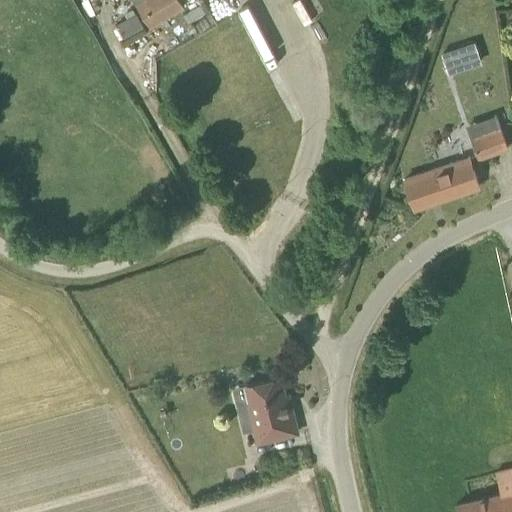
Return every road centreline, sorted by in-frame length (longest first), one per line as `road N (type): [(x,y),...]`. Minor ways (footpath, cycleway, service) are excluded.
road 1 (unclassified): [(343,363),(289,317),(230,234),(206,225),(86,271),(35,266),(0,248)]
road 2 (track): [(313,339),(436,0)]
road 3 (unclassified): [(343,363),(368,312),(402,272),(444,237),(511,208)]
road 4 (unclassified): [(352,511),(342,483),(343,363)]
